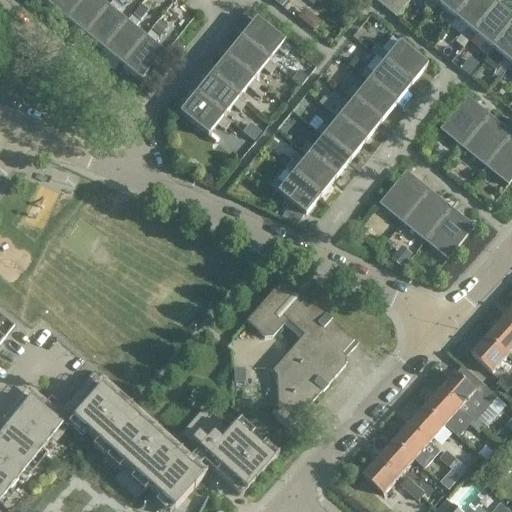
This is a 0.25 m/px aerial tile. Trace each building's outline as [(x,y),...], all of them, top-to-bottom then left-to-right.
[(53,0),(47,8),(65,23),(84,0),(53,0)] [(84,0),(65,23),(84,38),(106,10),(96,1),(96,0),(84,0)] [(395,18),(403,8),(392,0),(379,0),(377,4),(395,18)] [(427,0),(428,0),(422,7),(430,13),(439,0),(427,0)] [(439,0),(430,13),(436,6),(446,15),(441,22),(448,28),(470,0),(439,0)] [(485,0),(470,0),(448,28),(454,21),(465,30),(455,43),(462,49),(495,8),(485,0)] [(106,10),(84,38),(103,53),(125,25),(114,16),(120,9),(112,3),(106,10)] [(511,21),(495,8),(462,49),(463,50),(473,37),(484,45),(478,52),(485,58),(511,25),(511,21)] [(132,17),(139,23),(145,16),(138,10),(132,17)] [(303,12),(298,18),(307,25),(312,20),(303,12)] [(125,25),(103,53),(121,69),(144,40),(133,31),(138,24),(131,18),(125,25)] [(144,40),(121,69),(140,84),(163,56),(151,46),(166,28),(158,22),(144,40)] [(291,50),(256,22),(240,41),(275,69),(276,68),(269,63),(278,53),(284,58),(291,50)] [(511,25),(485,58),(486,59),(492,52),(503,60),(492,74),(499,80),(504,73),(511,63),(511,25)] [(275,69),(240,41),(225,60),(260,88),(261,87),(254,82),(262,71),(269,77),(275,69)] [(399,45),(399,46),(390,57),(382,51),(382,52),(374,46),(368,52),(411,87),(427,67),(399,45)] [(411,87),(368,52),(368,53),(376,59),(383,65),(374,75),(360,63),(353,71),(396,105),(411,87)] [(260,88),(225,60),(210,78),(245,106),(239,101),(247,90),(254,95),(260,88)] [(283,76),(275,70),(269,77),(277,83),(283,76)] [(396,105),(353,71),(368,83),(358,95),(344,83),(338,90),(381,124),(396,105)] [(245,106),(210,78),(195,97),(223,119),(232,109),(239,114),(245,106)] [(381,124),(338,90),(352,102),(344,113),(329,101),(323,108),(366,143),(381,124)] [(223,119),(195,97),(179,116),(208,139),(217,127),(230,137),(236,130),(223,119)] [(439,132),(462,151),(488,118),(465,100),(439,132)] [(244,108),(239,114),(249,122),(254,116),(244,108)] [(366,143),(323,108),(322,109),(337,121),(329,131),(322,126),(316,133),(351,161),(366,143)] [(488,118),(462,151),(484,169),(510,136),(488,118)] [(351,161),(316,133),(315,134),(322,139),(314,150),(306,144),(301,152),(335,180),(351,161)] [(511,137),(510,136),(484,169),(507,188),(511,181),(511,137)] [(306,144),(297,137),(292,144),(300,151),(306,144)] [(335,180),(301,152),(300,152),(307,158),(298,168),(284,157),(278,164),(320,199),(335,180)] [(320,199),(278,164),(278,165),(292,176),(283,187),(270,177),(264,185),(305,218),(320,199)] [(405,174),(378,207),(401,225),(428,193),(405,174)] [(428,193),(401,225),(424,244),(450,211),(428,193)] [(450,211),(424,244),(447,263),(473,230),(450,211)] [(247,324),(263,339),(264,340),(273,340),(284,328),(300,343),(272,374),(278,379),(279,406),(277,409),(280,412),(274,418),(289,432),(346,369),(346,358),(342,355),(354,342),(302,296),(298,300),(282,285),(247,324)] [(511,354),(511,331),(504,324),(488,341),(508,359),(511,354)] [(508,359),(488,341),(473,359),(492,376),(508,359)] [(54,420),(40,408),(30,399),(0,436),(0,505),(64,431),(68,434),(74,426),(173,511),(176,511),(203,481),(99,392),(103,387),(91,377),(54,420)] [(440,395),(460,412),(465,416),(461,421),(480,437),(491,446),(495,442),(484,433),(487,429),(471,414),(474,410),(467,405),(476,395),(456,377),(440,395)] [(507,397),(511,390),(511,386),(504,379),(497,388),(507,397)] [(460,412),(440,395),(425,412),(445,429),(460,412)] [(230,433),(204,411),(181,437),(214,466),(242,434),(235,428),(230,433)] [(445,429),(425,412),(410,429),(430,446),(443,431),(458,445),(461,442),(445,429)] [(430,446),(410,429),(394,446),(414,464),(430,446)] [(275,463),(242,434),(214,466),(247,494),(275,463)] [(414,464),(394,446),(379,463),(399,481),(414,464)] [(461,481),(468,473),(439,446),(431,455),(461,481)] [(399,481),(379,463),(363,480),(383,498),(399,481)] [(400,489),(410,497),(417,488),(408,480),(400,489)] [(417,488),(410,497),(419,505),(426,497),(417,488)] [(511,511),(511,498),(510,497),(503,504),(511,511)] [(439,511),(457,511),(447,503),(439,511)]
